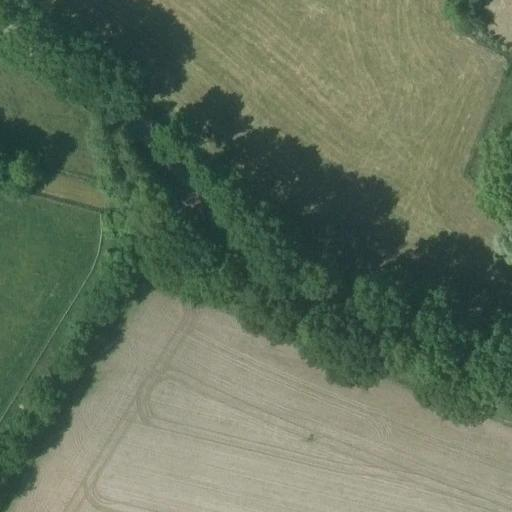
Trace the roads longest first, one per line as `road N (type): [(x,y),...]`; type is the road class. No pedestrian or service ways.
road 1 (unclassified): [(511,367),(308,280),(118,106),(0,26)]
road 2 (track): [(194,176),(0,502)]
